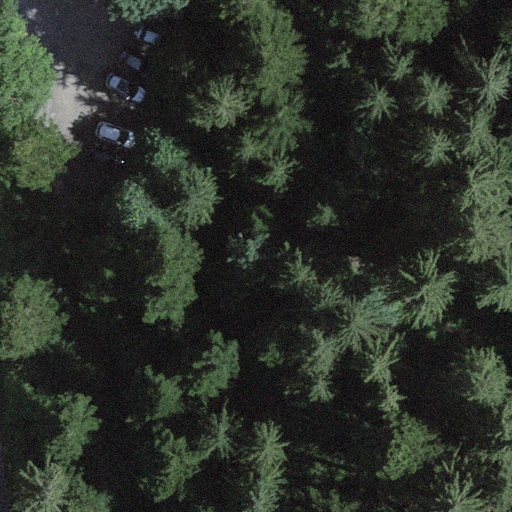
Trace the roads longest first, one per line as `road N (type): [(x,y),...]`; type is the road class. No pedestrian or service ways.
road 1 (track): [(59,0),(66,97),(113,343),(185,511)]
road 2 (track): [(511,357),(164,120),(68,106)]
